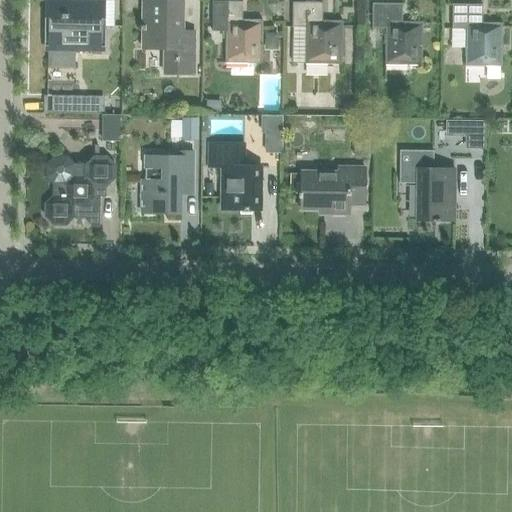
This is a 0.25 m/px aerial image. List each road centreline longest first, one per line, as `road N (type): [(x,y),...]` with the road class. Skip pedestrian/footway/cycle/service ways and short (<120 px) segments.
road 1 (residential): [(511,276),(0,269)]
road 2 (residential): [(0,269),(2,0)]
